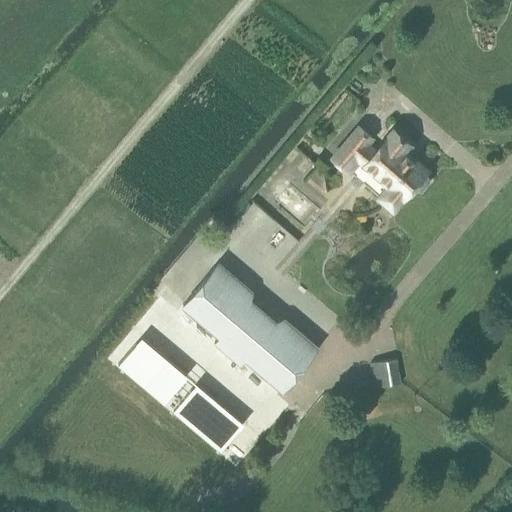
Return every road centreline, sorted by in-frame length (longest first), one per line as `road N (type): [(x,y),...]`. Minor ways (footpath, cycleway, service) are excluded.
road 1 (unknown): [(257,0),(0,306)]
road 2 (unknown): [(511,173),(430,270),(359,336),(341,343),(325,341),(230,250)]
